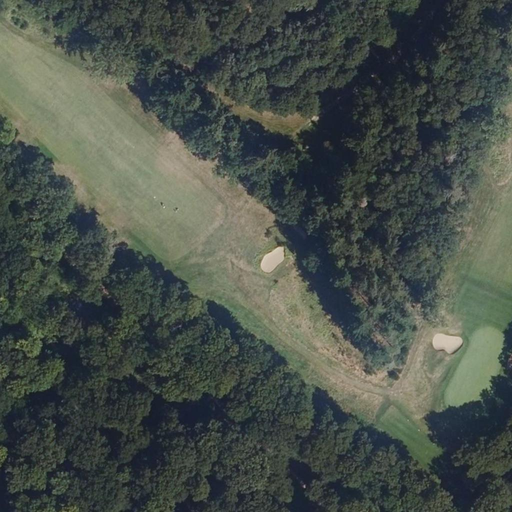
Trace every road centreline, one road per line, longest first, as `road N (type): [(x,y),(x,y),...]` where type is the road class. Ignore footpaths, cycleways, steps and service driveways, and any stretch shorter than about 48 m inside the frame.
road 1 (track): [(0,189),(324,511)]
road 2 (track): [(0,321),(405,511)]
